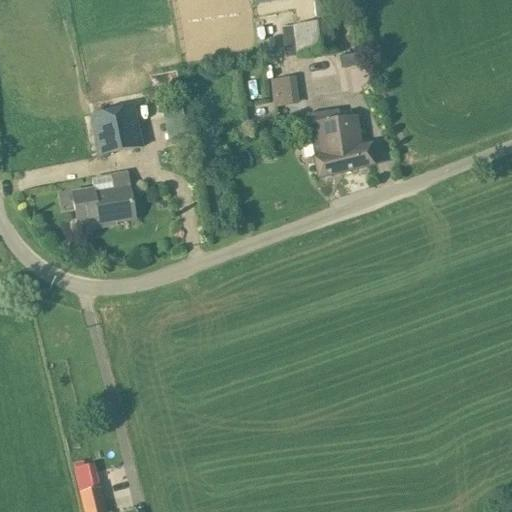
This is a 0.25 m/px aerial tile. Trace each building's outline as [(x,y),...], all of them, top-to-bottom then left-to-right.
[(334,52),(331,23),(330,23),(329,12),(318,13),(319,23),(293,26),(295,38),(283,39),(285,57),(309,55),(310,66),(326,64),(325,53),(334,52)] [(297,105),(294,78),(271,80),(274,107),(297,105)] [(134,107),(89,117),(98,159),(143,150),(134,107)] [(355,118),(339,121),(338,112),(307,116),(318,179),(374,167),(370,146),(361,148),(355,118)] [(94,195),(93,191),(71,195),(76,226),(97,222),(98,228),(134,221),(126,175),(112,178),(114,191),(94,195)] [(78,494),(79,494),(82,511),(106,511),(101,489),(86,492),(81,471),(80,471),(72,473),(78,494)]
